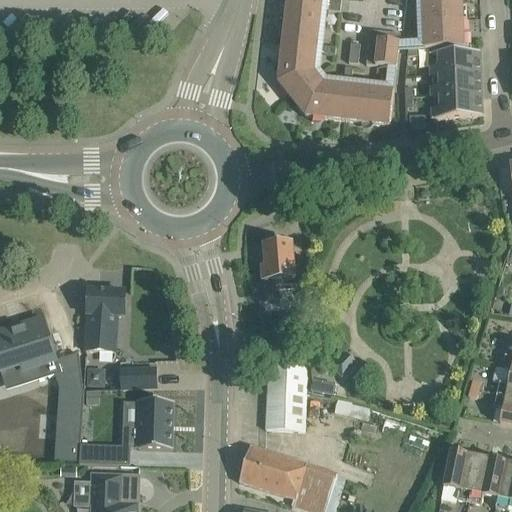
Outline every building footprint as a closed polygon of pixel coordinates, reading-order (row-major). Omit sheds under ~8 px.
[(279,76),(278,85),(306,119),(315,120),(323,121),(363,126),(372,127),(390,128),(394,93),(324,86),(315,74),(323,0),(287,0),(286,18),(285,27),(280,67),(279,76)] [(340,14),(341,0),(329,0),(328,13),(340,14)] [(422,0),(425,51),(430,51),(446,51),(468,50),(468,36),(464,36),(464,23),(467,23),(466,9),(463,9),(462,0),(422,0)] [(379,33),(371,32),(369,44),(377,45),(379,33)] [(390,47),(392,35),(385,34),(383,46),(390,47)] [(401,36),(392,35),(390,47),(399,48),(401,36)] [(377,45),(369,44),(368,52),(398,55),(399,48),(390,47),(383,46),(377,45)] [(335,57),(336,49),(324,48),(324,55),(335,57)] [(482,57),(481,54),(446,56),(446,51),(430,51),(430,58),(438,58),(438,69),(429,69),(430,79),(482,78),(481,57),(482,57)] [(398,55),(368,52),(367,60),(397,63),(398,55)] [(397,63),(367,60),(366,67),(397,71),(397,63)] [(353,70),(346,69),(344,82),(351,83),(353,70)] [(396,75),(389,74),(387,87),(395,88),(396,75)] [(482,99),(482,78),(438,79),(439,90),(430,90),(430,101),(439,100),(439,101),(482,99)] [(482,99),(439,101),(439,111),(431,111),(431,123),(483,119),(482,99)] [(295,280),(294,266),(292,246),(265,248),(266,270),(262,270),(265,302),(281,301),(279,281),(295,280)] [(126,294),(89,293),(86,353),(115,355),(118,318),(125,319),(126,294)] [(57,364),(49,340),(43,321),(0,334),(0,368),(4,380),(35,371),(39,382),(56,377),(60,375),(57,364)] [(299,350),(285,352),(265,354),(266,368),(300,364),(299,350)] [(344,353),(330,369),(343,381),(344,381),(358,366),(345,353),(344,353)] [(61,390),(56,462),(79,463),(84,395),(79,357),(57,364),(60,375),(56,377),(61,390)] [(511,359),(505,358),(502,371),(511,373),(511,359)] [(307,371),(270,369),(267,432),(305,434),(307,371)] [(87,389),(105,390),(106,372),(88,371),(87,389)] [(157,371),(137,372),(120,372),(121,392),(158,391),(157,371)] [(500,385),(497,397),(511,400),(511,373),(508,386),(500,385)] [(313,382),(311,394),(333,398),(336,386),(313,382)] [(479,393),(481,385),(473,382),(471,391),(479,393)] [(476,402),(479,393),(471,391),(468,399),(476,402)] [(511,400),(497,397),(494,409),(504,411),(501,426),(511,428),(511,400)] [(338,400),(335,417),(369,424),(372,411),(352,407),(353,403),(338,400)] [(81,448),(80,467),(130,469),(130,468),(131,452),(131,451),(138,451),(138,452),(172,453),(174,405),(140,404),(140,406),(136,405),(124,405),(124,406),(123,449),(122,449),(81,448)] [(306,467),(270,456),(251,449),(240,485),(295,501),(306,467)] [(479,458),(452,453),(444,490),(458,493),(456,502),(469,505),(479,458)] [(505,464),(479,458),(469,505),(482,507),(484,498),(498,501),(505,464)] [(511,465),(505,464),(498,501),(496,510),(504,511),(508,511),(511,504),(511,503),(511,465)] [(92,511),(138,511),(139,507),(121,506),(122,478),(94,477),(92,511)]
